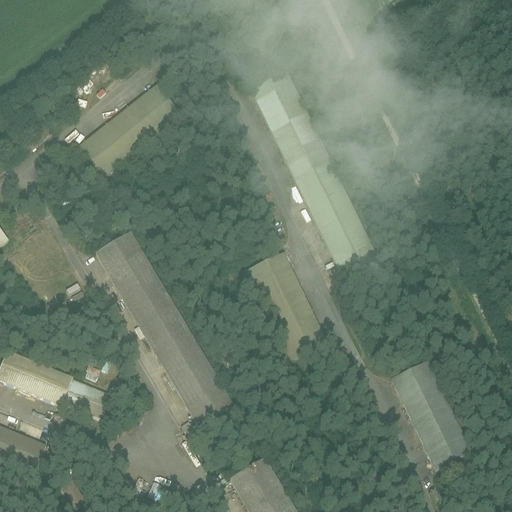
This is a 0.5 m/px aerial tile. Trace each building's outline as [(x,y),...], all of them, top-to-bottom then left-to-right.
[(337,266),(373,248),(284,68),(249,86),(337,266)] [(178,117),(152,81),(70,139),(96,175),(178,117)] [(189,421),(228,398),(126,226),(87,250),(189,421)] [(286,351),(324,331),(279,247),(241,267),(286,351)] [(68,300),(78,295),(75,291),(66,296),(68,300)] [(106,390),(1,345),(0,346),(0,378),(94,418),(106,390)] [(328,348),(328,362),(336,362),(336,348),(328,348)] [(431,465),(466,445),(424,356),(387,374),(431,465)] [(0,454),(29,467),(42,437),(0,418),(0,454)] [(241,511),(292,511),(261,460),(223,483),(241,511)] [(166,506),(170,498),(175,500),(178,494),(155,484),(149,499),(166,506)]
